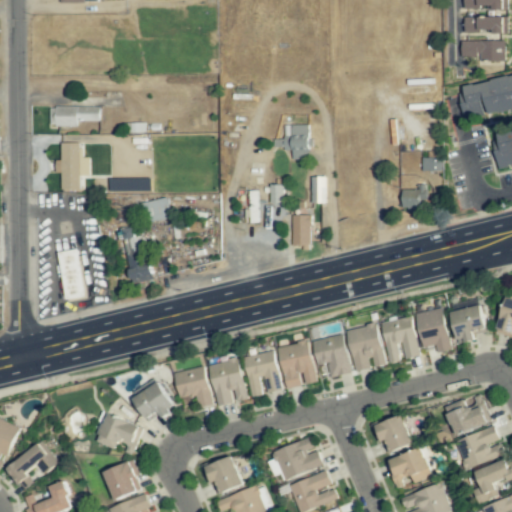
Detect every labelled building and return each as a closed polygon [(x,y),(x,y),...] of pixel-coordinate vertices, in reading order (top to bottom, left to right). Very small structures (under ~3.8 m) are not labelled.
[(503,9),(503,0),(464,0),(464,9),(503,9)] [(464,17),(464,32),(503,33),(504,18),(464,17)] [(480,57),(480,61),(505,61),(505,41),(462,40),(461,57),(480,57)] [(511,108),(511,76),(458,88),(464,120),(484,116),(481,102),(485,101),(488,113),(511,108)] [(100,107),(50,106),(50,126),(77,126),(77,121),(99,121),(100,107)] [(308,125),(284,125),(285,150),(292,150),(292,160),(309,159),(308,125)] [(498,168),(511,165),(511,131),(492,136),(498,168)] [(81,143),(61,143),(61,160),(55,160),(55,173),(61,173),(61,190),(80,190),(80,176),(89,176),(89,158),(81,158),(81,143)] [(422,170),(441,171),(441,158),(422,158),(422,170)] [(417,189),(401,189),(402,208),(420,208),(420,200),(426,200),(426,184),(417,184),(417,189)] [(283,203),(283,185),(270,185),(271,203),(283,203)] [(171,217),(166,197),(142,203),(148,224),(171,217)] [(311,215),(291,215),(292,245),(311,245),(311,215)] [(130,283),(151,279),(139,226),(118,231),(130,283)] [(85,296),(77,249),(57,253),(65,300),(85,296)] [(495,332),(511,337),(511,297),(508,296),(495,332)] [(474,332),(486,330),(480,298),(450,304),(458,344),(475,340),(474,332)] [(423,347),(436,345),(437,353),(452,350),(443,307),(416,313),(423,347)] [(420,356),(412,316),(382,323),(390,363),(403,361),(403,359),(420,356)] [(386,365),(377,323),(347,330),(356,372),(373,368),(372,368),(386,365)] [(342,334),(313,341),(318,366),(328,364),(331,378),(352,373),(342,334)] [(317,382),(308,340),(278,347),(287,389),(317,382)] [(244,357),(252,398),(265,395),(265,394),(282,390),(274,351),(244,357)] [(208,365),(218,407),(235,402),(247,399),(238,358),(208,365)] [(174,373),(180,398),(195,394),(199,408),(213,405),(203,366),(174,373)] [(160,414),(162,417),(176,408),(157,380),(131,397),(148,422),(160,414)] [(491,421),(480,394),(444,408),(455,436),(491,421)] [(132,455),(144,428),(108,413),(96,441),(114,449),(118,441),(127,445),(124,452),(132,455)] [(387,454),(413,444),(402,415),(372,426),(378,444),(383,442),(387,454)] [(0,457),(1,454),(9,457),(19,426),(0,419),(0,457)] [(501,442),(500,442),(495,427),(456,439),(465,469),(505,456),(501,442)] [(324,466),(317,448),(316,449),(312,437),(273,451),(283,480),(324,466)] [(23,491),(58,462),(41,441),(6,470),(23,491)] [(414,483),(433,476),(422,448),(386,462),(396,488),(405,484),(403,479),(411,476),(414,483)] [(243,485),(232,455),(203,466),(215,496),(243,485)] [(103,473),(115,501),(141,490),(136,477),(140,475),(133,459),(103,473)] [(474,471),(478,484),(471,486),(477,503),(498,495),(494,483),(508,478),(509,481),(511,480),(511,469),(509,470),(505,460),(474,471)] [(289,485),(299,511),(303,511),(338,499),(333,486),(332,486),(326,471),(289,485)] [(49,486),(54,499),(36,505),(33,494),(23,498),(27,511),(63,511),(73,509),(64,481),(49,486)] [(450,511),(451,511),(441,483),(401,497),(406,511),(450,511)] [(265,511),(257,486),(216,499),(220,511),(265,511)] [(137,511),(150,507),(145,494),(108,508),(110,511),(137,511)] [(509,511),(511,509),(511,495),(481,506),(483,511),(509,511)]
